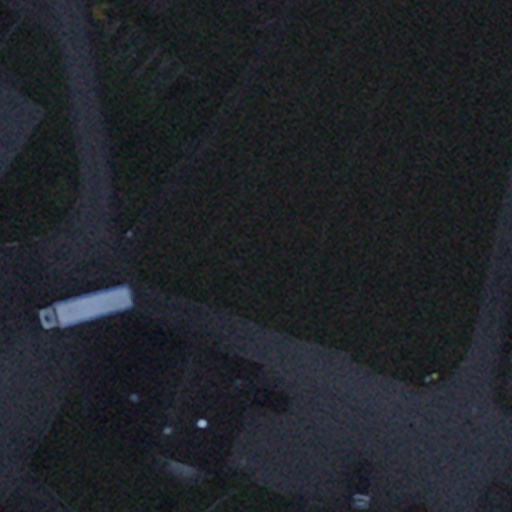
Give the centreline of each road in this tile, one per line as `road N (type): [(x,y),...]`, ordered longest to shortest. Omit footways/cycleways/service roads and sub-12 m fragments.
road 1 (residential): [(472,425),(75,293)]
road 2 (unknown): [(75,293),(110,244),(157,202),(262,51)]
road 3 (residential): [(72,0),(98,178),(93,237),(75,293)]
road 4 (residential): [(472,425),(511,222)]
road 5 (residential): [(75,293),(0,424)]
